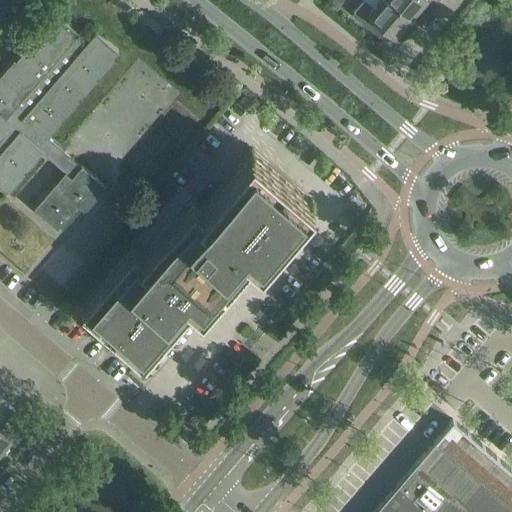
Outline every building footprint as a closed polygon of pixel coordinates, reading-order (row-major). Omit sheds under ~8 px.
[(104,184),(81,164),(79,165),(45,135),(118,50),(95,30),(86,41),(77,33),(78,31),(55,11),(0,75),(0,14),(12,0),(0,0),(0,185),(6,190),(41,148),(65,169),(33,206),(57,226),(77,203),(83,208),(104,184)] [(411,15),(393,0),(376,0),(372,6),(365,0),(363,0),(352,13),(379,35),(386,26),(395,34),(411,15)] [(393,0),(411,15),(423,0),(393,0)] [(132,247),(80,308),(139,358),(140,359),(141,361),(191,303),(200,312),(249,254),(259,263),(311,202),(250,149),(201,206),(191,198),(142,255),(132,247)] [(1,395),(0,395),(0,413),(10,402),(1,395)] [(10,402),(0,413),(0,425),(4,429),(19,410),(10,402)] [(398,481),(371,511),(511,511),(511,470),(452,419),(438,434),(435,438),(450,452),(432,472),(417,459),(398,481)] [(0,450),(12,436),(4,429),(0,425),(0,450)] [(432,472),(450,452),(435,438),(417,459),(432,472)]
